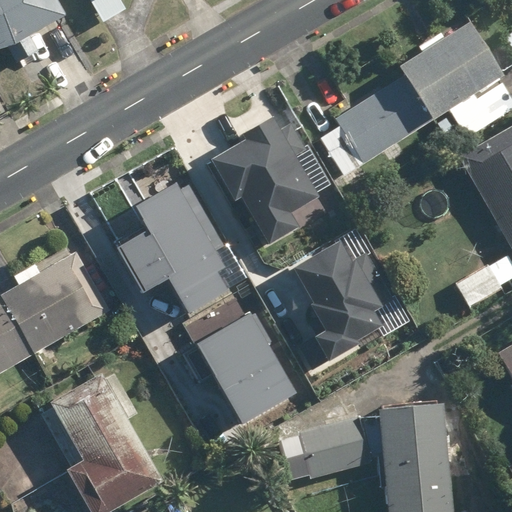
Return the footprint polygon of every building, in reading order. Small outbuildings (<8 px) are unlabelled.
[(44,48),(36,30),(73,12),(65,0),(0,0),(0,47),(6,44),(15,62),(44,48)] [(123,0),(88,0),(103,25),(129,10),(123,0)] [(511,72),(476,19),(405,67),(408,72),(336,121),(366,165),(451,112),(469,139),(511,109),(511,92),(503,79),(511,72)] [(326,192),(280,114),(250,131),(254,138),(217,159),(241,201),(249,196),(275,241),(306,223),(298,208),(326,192)] [(511,129),(463,157),(511,241),(511,129)] [(243,278),(179,168),(128,197),(142,220),(113,236),(145,290),(166,278),(185,311),(243,278)] [(320,334),(302,345),(317,370),(391,324),(381,308),(391,302),(350,234),(298,266),(327,313),(312,322),(320,334)] [(44,270),(39,262),(13,277),(18,285),(0,296),(0,376),(114,308),(79,249),(44,270)] [(503,285),(511,280),(511,257),(511,255),(456,285),(469,307),(505,288),(503,285)] [(293,388),(244,302),(188,333),(237,419),(293,388)] [(100,511),(111,511),(169,478),(134,419),(145,413),(116,366),(47,407),(80,462),(74,466),(100,511)] [(383,406),(384,420),(368,421),(367,414),(302,433),(311,479),(387,460),(390,511),(459,511),(451,401),(383,406)]
